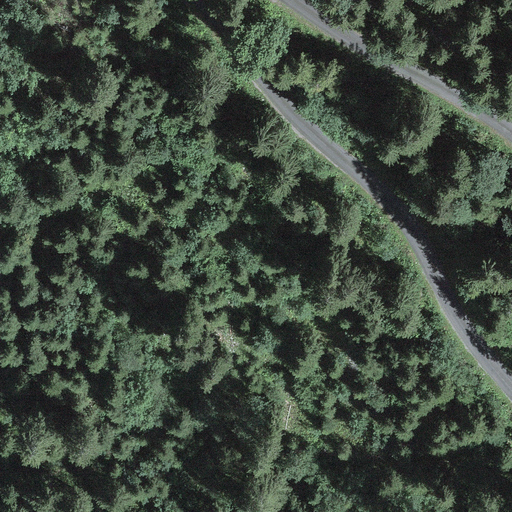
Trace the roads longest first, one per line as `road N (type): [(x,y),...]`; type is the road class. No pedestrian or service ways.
road 1 (track): [(198,0),(281,103),(394,206),(472,342),(511,388)]
road 2 (track): [(287,0),(511,125)]
